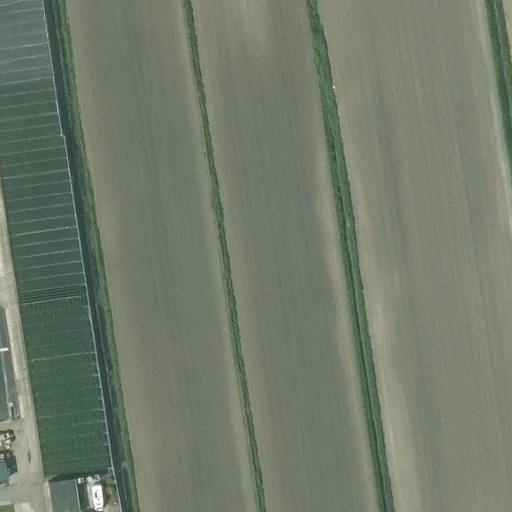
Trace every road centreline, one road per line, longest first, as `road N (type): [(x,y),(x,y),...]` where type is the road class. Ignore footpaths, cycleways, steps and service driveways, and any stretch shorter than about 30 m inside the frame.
road 1 (track): [(337,0),(408,511)]
road 2 (track): [(47,511),(0,194)]
